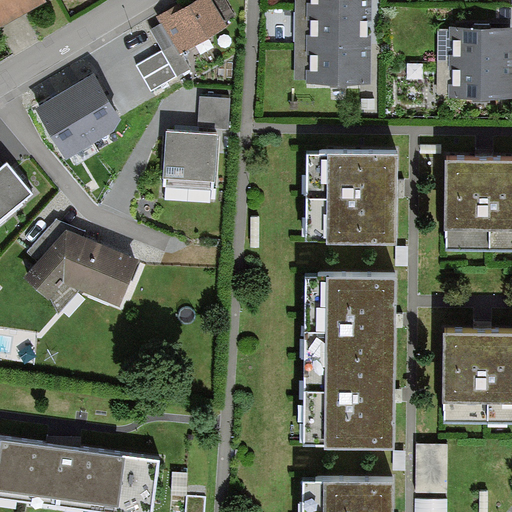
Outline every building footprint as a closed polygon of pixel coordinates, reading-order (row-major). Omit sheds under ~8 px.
[(0,0),(0,18),(31,0),(0,0)] [(220,25),(204,0),(200,0),(165,21),(182,48),(220,25)] [(368,0),(303,0),(303,88),(368,89),(368,0)] [(511,28),(456,27),(454,102),(511,103),(511,28)] [(175,76),(161,53),(139,66),(152,89),(175,76)] [(116,120),(91,79),(41,110),(66,151),(116,120)] [(204,95),(203,127),(234,128),(235,96),(204,95)] [(218,139),(162,137),(159,200),(214,202),(218,139)] [(395,154),(309,154),(309,240),(395,240),(395,154)] [(511,160),(444,160),(444,251),(511,251),(511,160)] [(0,162),(0,224),(34,198),(0,162)] [(60,231),(13,281),(44,310),(63,291),(118,314),(138,264),(60,231)] [(396,272),(307,272),(306,441),(396,441),(396,272)] [(511,333),(443,333),(443,423),(511,422),(511,333)] [(157,457),(0,438),(0,492),(151,511),(157,457)] [(448,444),(417,444),(417,492),(447,493),(448,444)] [(391,511),(391,478),(305,477),(304,511),(391,511)] [(433,500),(416,500),(415,511),(447,511),(448,500),(433,500)]
